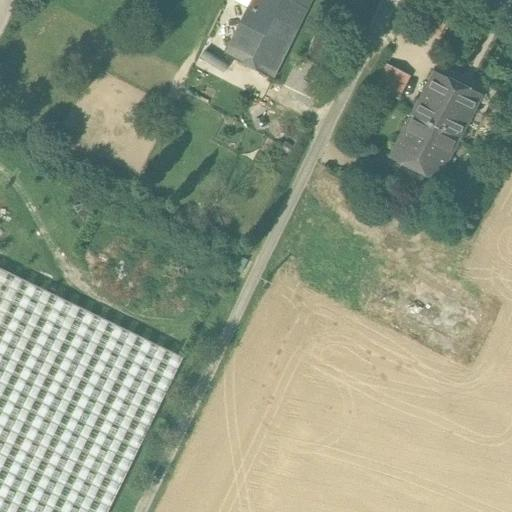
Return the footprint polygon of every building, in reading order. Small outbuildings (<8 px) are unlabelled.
[(312,0),(253,0),(226,56),(274,79),(312,0)] [(430,3),(422,17),(441,28),(449,14),(430,3)] [(348,42),(321,29),(305,61),(332,75),(348,42)] [(407,76),(385,65),(374,87),(396,99),(407,76)] [(482,95),(434,72),(390,158),(438,182),(482,95)] [(106,511),(182,357),(0,268),(0,511),(106,511)]
